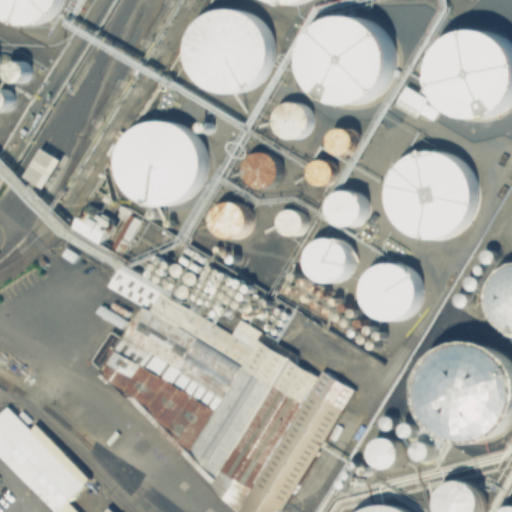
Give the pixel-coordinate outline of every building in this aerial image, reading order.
[(33,22),(47,17),(58,8),(61,0),(0,0),(0,7),(6,15),(19,21),(33,22)] [(212,87),(227,91),(244,89),(258,81),(268,68),(272,52),(270,36),(262,21),(249,11),(233,7),(216,9),(202,18),(192,31),(188,46),(190,63),(198,77),(212,87)] [(339,101),(357,101),(373,94),(385,81),(391,64),(390,47),(383,31),(370,19),(354,12),(336,13),(320,20),(308,33),(302,49),(303,67),(310,83),(323,95),(339,101)] [(472,115),(490,115),(506,108),(511,101),(511,41),(503,33),(487,26),(469,27),(453,34),(441,47),(435,63),(436,81),(443,97),(456,109),(472,115)] [(6,67),(18,83),(31,73),(19,57),(6,67)] [(429,96),(404,85),(396,104),(434,119),(438,109),(425,103),(429,96)] [(10,87),(0,87),(0,109),(10,109),(10,87)] [(300,134),(306,130),(310,124),(311,117),(310,111),(306,105),(300,101),(293,100),(286,101),(281,105),(277,110),(275,117),(277,124),(281,130),(286,134),(293,135),(300,134)] [(171,202),(187,196),(199,185),(205,169),(205,153),(199,137),(187,125),(172,119),(156,119),(140,125),(128,137),(122,152),(122,169),(128,184),(140,196),(155,202),(171,202)] [(338,152),(343,153),(349,152),(353,149),(356,144),(358,139),(357,134),(354,129),(349,126),(344,125),(338,126),(334,129),(330,133),(329,139),(330,144),(333,149),(338,152)] [(43,145),(62,157),(46,186),(26,174),(43,145)] [(265,184),(272,182),(277,177),(280,170),(279,163),(277,156),(272,151),(265,149),(258,149),(251,152),(247,157),(244,163),(244,170),(247,177),(252,182),(258,184),(265,184)] [(427,239),(445,238),(461,231),(473,218),(479,202),(478,184),(471,168),(458,156),(442,150),(424,150),(408,158),(396,170),(390,187),(391,204),(398,221),(411,233),(427,239)] [(314,183),(320,184),(325,183),(330,180),(333,175),(334,170),(333,165),(330,160),(325,157),(320,156),(315,157),(310,160),(307,164),(306,170),(307,175),(310,180),(314,183)] [(350,224),(356,222),(361,217),(364,211),(365,205),(363,198),(358,193),(352,190),(345,190),(339,192),(334,196),(331,202),(331,209),(333,215),(337,221),(343,223),(350,224)] [(238,233),(244,229),(248,223),(249,216),(247,209),(243,203),(237,200),(230,199),(223,200),(217,205),(214,211),(213,218),(214,225),(218,230),(225,234),(232,235),(238,233)] [(286,235),(291,236),(297,235),(301,232),(305,227),(306,222),(305,217),(302,212),(297,209),(292,208),(286,209),(282,212),(279,216),(277,222),(278,227),(281,232),(286,235)] [(80,213),(73,227),(100,241),(111,221),(90,210),(86,217),(80,213)] [(310,271),(317,277),(326,280),(335,279),(343,275),(349,268),(351,259),(350,250),(346,242),(339,236),(330,233),(321,234),(313,239),(307,246),(305,254),(306,263),(310,271)] [(484,250),(484,261),(496,261),(496,249),(484,250)] [(406,314),(414,306),(419,296),(419,284),(415,274),(407,265),(396,261),(385,261),(374,265),(366,273),(361,283),(361,295),(365,306),(373,314),(384,318),(395,319),(406,314)] [(511,262),(504,267),(495,278),(490,291),(491,306),(498,318),(509,328),(511,328),(511,262)] [(270,511),(283,505),(353,387),(322,369),(319,375),(256,337),(260,331),(238,318),(230,332),(119,266),(107,285),(140,304),(121,335),(110,328),(92,358),(239,511),(270,511)] [(479,275),(467,277),(469,289),(481,287),(479,275)] [(437,425),(454,435),(473,438),(492,433),(507,421),(511,413),(511,363),(503,351),(486,342),(467,339),(448,344),(433,355),(423,372),(420,391),(425,410),(437,425)] [(0,453),(0,411),(8,404),(82,481),(54,509),(0,453)] [(388,427),(391,427),(394,426),(396,424),(397,422),(397,419),(396,416),(393,414),(391,413),(388,413),(385,414),(383,416),(382,419),(382,422),(383,424),(386,426),(388,427)] [(408,434),(411,434),(413,433),(415,431),(417,428),(416,425),(415,423),(413,421),(411,420),(408,420),(405,421),(403,423),(402,426),(402,428),(403,431),(405,433),(408,434)] [(402,461),(405,456),(406,450),(404,443),(400,438),(395,435),(389,434),(383,436),(378,440),(374,445),(373,452),(375,458),(379,463),(384,466),(391,467),(397,465),(402,461)] [(427,458),(431,456),(433,453),(434,449),(434,445),(431,442),(428,439),(424,438),(420,439),(417,441),(415,444),(414,448),(414,452),(416,455),(419,458),(423,459),(427,458)] [(480,511),(483,508),(484,499),(482,491),(477,484),(470,480),(461,478),(453,480),(446,485),(442,493),(440,501),(442,509),(444,511),(480,511)] [(415,511),(412,509),(397,502),(379,502),(363,508),(359,511),(415,511)]
